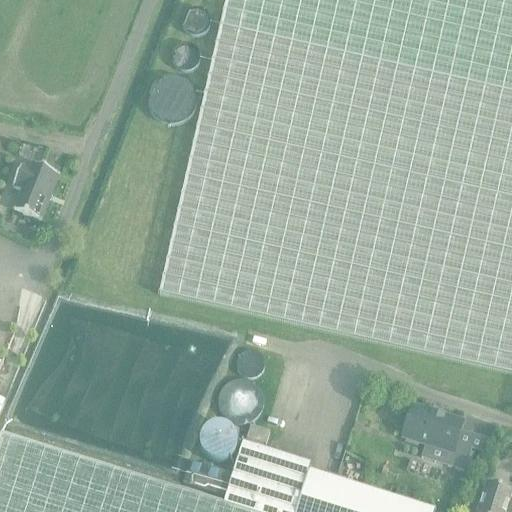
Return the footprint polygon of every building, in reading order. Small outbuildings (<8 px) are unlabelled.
[(12,188),(23,193),(15,215),(40,225),(59,177),(33,167),(31,173),(19,169),(12,188)] [(217,395),(237,422),(265,402),(244,374),(217,395)] [(408,406),(398,438),(422,446),(425,447),(452,455),(448,468),(463,473),(470,451),(455,446),(462,423),(408,406)] [(250,428),(246,441),(265,446),(269,434),(250,428)] [(0,511),(295,511),(308,473),(310,466),(241,444),(231,476),(189,463),(180,491),(0,435),(0,511)] [(295,511),(431,511),(308,473),(295,511)] [(511,511),(511,503),(509,503),(511,495),(485,488),(478,511),(511,511)]
